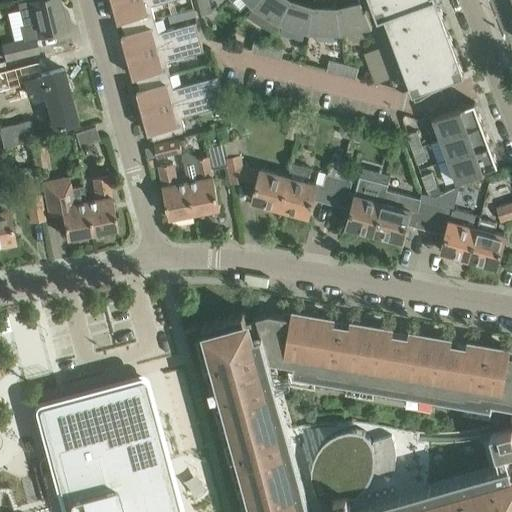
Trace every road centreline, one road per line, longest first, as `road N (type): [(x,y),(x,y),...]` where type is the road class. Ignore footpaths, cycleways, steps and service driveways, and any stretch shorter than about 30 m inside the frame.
road 1 (residential): [(159,261),(214,259),(511,307)]
road 2 (residential): [(159,261),(83,0)]
road 3 (residential): [(0,289),(159,261)]
road 4 (residential): [(511,139),(464,0)]
